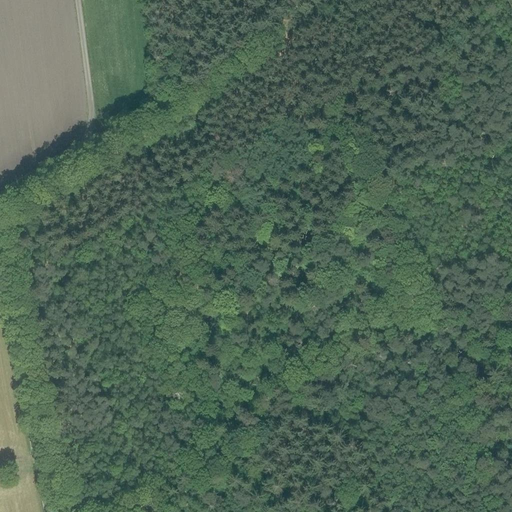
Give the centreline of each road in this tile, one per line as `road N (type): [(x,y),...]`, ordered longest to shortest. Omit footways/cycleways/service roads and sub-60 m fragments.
road 1 (track): [(54,253),(426,43)]
road 2 (track): [(0,200),(88,134),(77,0)]
road 3 (track): [(43,511),(0,282)]
